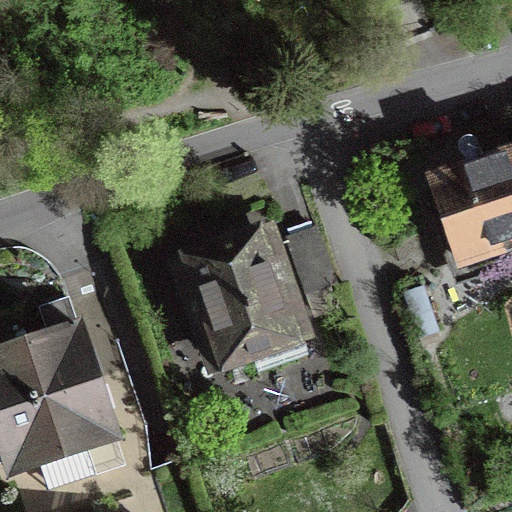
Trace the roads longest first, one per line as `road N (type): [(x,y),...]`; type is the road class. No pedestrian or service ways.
road 1 (residential): [(309,114),(443,511)]
road 2 (residential): [(309,114),(0,216)]
road 3 (residential): [(511,59),(309,114)]
